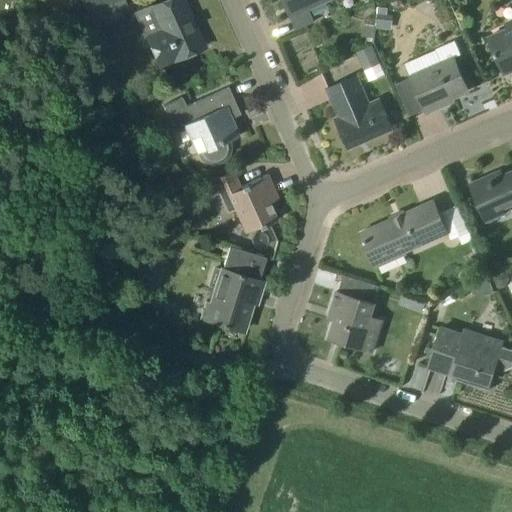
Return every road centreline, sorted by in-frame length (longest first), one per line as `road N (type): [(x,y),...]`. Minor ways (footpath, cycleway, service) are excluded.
road 1 (residential): [(0,310),(65,316),(262,373),(286,364)]
road 2 (residential): [(511,441),(286,364)]
road 3 (residential): [(321,202),(229,0)]
road 4 (residential): [(511,118),(321,202)]
road 5 (residential): [(286,364),(281,321),(321,202)]
